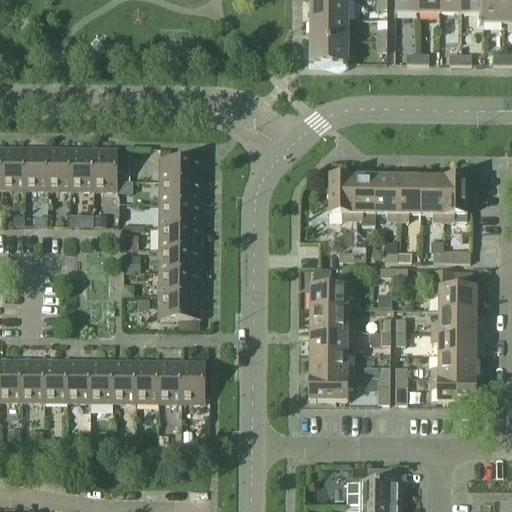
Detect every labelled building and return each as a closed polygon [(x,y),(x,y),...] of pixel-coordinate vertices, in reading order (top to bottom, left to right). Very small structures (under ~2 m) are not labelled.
[(417,16),(417,0),(395,0),(395,16),(417,16)] [(440,16),(439,0),(417,0),(417,16),(440,16)] [(461,17),(460,0),(439,0),(440,16),(461,17)] [(482,17),(482,0),(460,0),(461,17),(481,17),(482,17)] [(504,0),(482,0),(482,17),(481,17),(481,27),(504,27),(504,0)] [(347,25),(347,2),(311,2),(311,24),(347,25)] [(387,14),(387,3),(377,3),(377,14),(387,14)] [(347,46),(347,25),(311,24),(311,46),(347,46)] [(387,46),(387,35),(376,35),(376,46),(387,46)] [(346,68),(347,46),(311,46),(310,68),(346,68)] [(387,57),(387,46),(376,46),(376,57),(387,57)] [(417,69),(417,59),(406,59),(406,69),(417,69)] [(428,69),(428,59),(417,59),(417,69),(428,69)] [(460,70),(460,59),(449,59),(449,70),(460,70)] [(471,70),(471,60),(460,59),(460,70),(471,70)] [(503,70),(504,60),(492,60),(492,70),(503,70)] [(511,70),(511,60),(504,60),(503,70),(511,70)] [(25,195),(25,154),(2,153),(1,195),(25,195)] [(47,195),(48,154),(25,154),(25,195),(47,195)] [(70,195),(71,154),(48,154),(47,195),(70,195)] [(93,196),(94,154),(71,154),(70,195),(93,196)] [(117,196),(117,154),(94,154),(93,196),(117,196)] [(128,157),(118,156),(118,185),(128,185),(128,157)] [(201,187),(201,163),(159,163),(159,186),(201,187)] [(352,225),(352,180),(329,180),(329,218),(342,218),(342,225),(352,225)] [(375,218),(375,181),(352,180),(352,225),(361,225),(361,230),(375,230),(375,218)] [(398,226),(398,181),(375,181),(375,218),(387,219),(387,226),(398,226)] [(420,219),(421,181),(398,181),(398,226),(408,226),(408,219),(420,219)] [(443,226),(444,181),(421,181),(420,219),(433,219),(433,226),(443,226)] [(467,219),(467,182),(444,181),(443,226),(454,226),(454,219),(467,219)] [(201,209),(201,187),(159,186),(159,209),(201,209)] [(201,233),(201,209),(159,209),(159,232),(201,233)] [(24,231),(24,221),(14,221),(14,231),(24,231)] [(91,221),(80,221),(80,233),(91,233),(91,221)] [(105,221),(94,221),(94,232),(105,232),(105,221)] [(47,232),(47,222),(35,222),(35,232),(47,232)] [(200,255),(201,233),(159,232),(159,255),(200,255)] [(136,240),(124,240),(124,254),(136,254),(136,240)] [(200,278),(200,255),(159,255),(159,278),(200,278)] [(443,267),(443,256),(433,256),(433,267),(443,267)] [(470,268),(470,256),(443,256),(443,267),(470,268)] [(351,267),(352,258),(338,258),(338,267),(351,267)] [(365,267),(365,258),(352,258),(351,267),(365,267)] [(397,267),(397,258),(384,258),(384,267),(397,267)] [(411,267),(411,259),(397,258),(397,267),(411,267)] [(124,261),(124,278),(139,278),(139,261),(124,261)] [(393,282),(394,273),(380,273),(380,282),(393,282)] [(407,282),(407,273),(394,273),(393,282),(407,282)] [(329,275),(314,275),(314,287),(329,287),(329,275)] [(476,315),(476,292),(469,292),(469,278),(471,279),(471,277),(431,277),(431,302),(438,302),(438,315),(476,315)] [(200,301),(200,278),(159,278),(158,300),(200,301)] [(123,288),(122,302),(131,302),(131,288),(123,288)] [(348,314),(348,302),(355,302),(355,291),(310,290),(310,314),(348,314)] [(200,324),(200,301),(158,300),(158,324),(200,324)] [(348,326),(348,314),(310,314),(310,337),(355,337),(355,326),(348,326)] [(476,338),(476,315),(438,315),(438,327),(431,327),(431,338),(476,338)] [(390,337),(390,324),(381,324),(381,337),(390,337)] [(405,337),(405,324),(396,324),(396,337),(405,337)] [(347,360),(347,347),(355,347),(355,337),(310,337),(310,359),(347,360)] [(371,337),(371,350),(381,351),(390,351),(390,337),(381,337),(371,337)] [(404,351),(405,337),(396,337),(396,351),(404,351)] [(476,361),(476,338),(431,338),(431,348),(438,348),(438,360),(476,361)] [(347,372),(347,360),(310,359),(309,382),(354,382),(354,372),(347,372)] [(475,384),(476,361),(438,360),(438,373),(431,373),(431,383),(475,384)] [(0,406),(21,407),(21,365),(0,364),(0,406)] [(43,407),(44,365),(21,365),(21,407),(43,407)] [(67,407),(68,365),(44,365),(43,407),(67,407)] [(90,408),(90,365),(68,365),(67,407),(90,408)] [(112,408),(113,366),(90,365),(90,408),(112,408)] [(135,408),(136,366),(113,366),(112,408),(135,408)] [(158,408),(159,366),(136,366),(135,408),(158,408)] [(181,409),(181,367),(159,366),(158,408),(181,409)] [(203,409),(204,367),(181,367),(181,409),(203,409)] [(389,383),(390,373),(378,372),(378,383),(389,383)] [(407,383),(407,373),(395,373),(395,383),(407,383)] [(347,406),(347,393),(354,393),(354,382),(309,382),(309,405),(347,406)] [(389,410),(389,383),(378,383),(377,409),(389,409),(389,410)] [(407,410),(407,383),(395,383),(395,410),(407,410)] [(475,407),(475,384),(431,383),(430,394),(438,394),(438,406),(458,407),(458,412),(472,412),(472,407),(475,407)] [(41,438),(27,438),(27,453),(41,453),(41,438)] [(53,441),(46,442),(46,455),(57,455),(57,447),(53,441)] [(400,510),(400,486),(377,486),(377,473),(351,473),(351,487),(348,489),(348,510),(400,510)]
